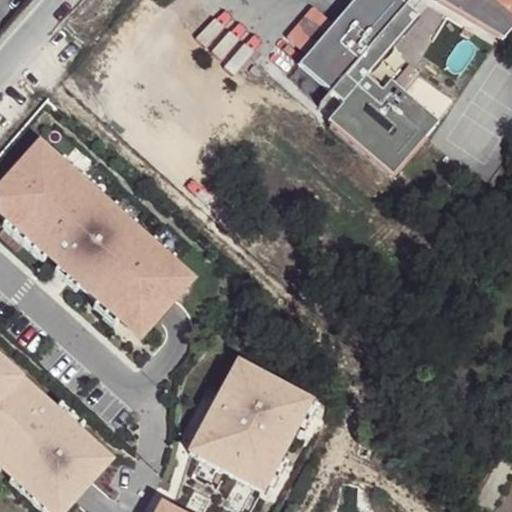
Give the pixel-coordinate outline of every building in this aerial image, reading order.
[(327,120),(391,175),(437,121),(389,80),(380,90),(365,76),(416,15),(405,5),(399,0),(353,0),(298,65),(342,103),(327,120)] [(511,0),(436,0),(435,3),(503,44),(511,32),(511,0)] [(309,8),(282,38),(301,55),(328,23),(309,8)] [(56,171),(58,168),(56,166),(37,149),(0,190),(0,219),(6,225),(8,227),(10,224),(49,258),(61,268),(80,285),(78,288),(80,290),(98,305),(100,307),(103,304),(122,321),(143,339),(189,286),(168,268),(149,251),(151,248),(148,246),(131,231),(129,229),(126,232),(106,215),(95,205),(56,171)] [(56,166),(58,168),(56,171),(95,205),(102,197),(61,161),(56,166)] [(113,207),(106,215),(126,232),(129,229),(131,231),(135,226),(113,207)] [(42,265),(49,258),(10,224),(8,227),(6,225),(1,230),(42,265)] [(148,246),(151,248),(149,251),(168,268),(174,261),(153,242),(148,246)] [(80,290),(78,288),(80,285),(61,268),(54,276),(76,295),(80,290)] [(103,304),(100,307),(98,305),(94,310),(115,329),(122,321),(103,304)] [(0,459),(20,477),(58,511),(67,511),(110,464),(77,434),(55,414),(0,364),(0,459)] [(233,390),(242,373),(234,369),(225,385),(233,390)] [(306,408),(242,373),(233,390),(225,385),(218,399),(211,411),(207,409),(198,425),(203,427),(195,442),(203,446),(194,462),(257,496),(275,465),(289,439),(306,408)] [(211,411),(218,399),(213,396),(207,409),(211,411)] [(63,406),(55,414),(77,434),(84,426),(63,406)] [(306,408),(289,439),(297,444),(315,412),(306,408)] [(203,446),(195,442),(186,458),(194,462),(203,446)] [(275,465),(257,496),(267,501),(284,470),(275,465)] [(39,511),(58,511),(20,477),(12,487),(39,511)]
